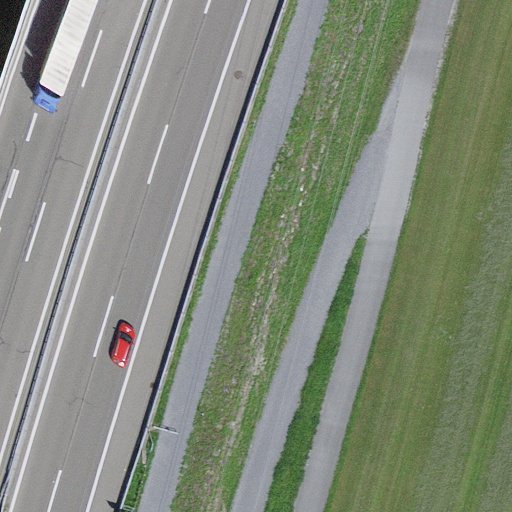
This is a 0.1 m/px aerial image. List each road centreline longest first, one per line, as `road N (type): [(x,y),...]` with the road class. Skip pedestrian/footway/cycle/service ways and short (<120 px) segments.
road 1 (track): [(315,0),(153,511)]
road 2 (motorway): [(52,511),(134,221),(211,0)]
road 3 (track): [(448,0),(313,511)]
road 4 (track): [(248,511),(301,338),(347,234),(402,168)]
road 5 (motorway): [(113,0),(44,199),(0,359)]
